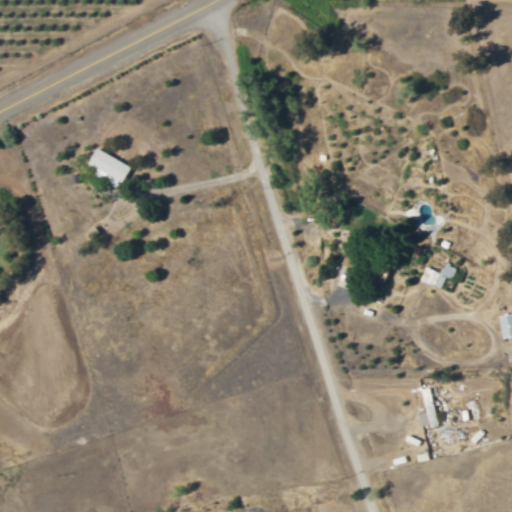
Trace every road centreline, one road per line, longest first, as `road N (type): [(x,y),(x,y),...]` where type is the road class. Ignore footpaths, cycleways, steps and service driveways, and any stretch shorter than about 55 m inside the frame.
road 1 (residential): [(209,4),(371,511)]
road 2 (tertiary): [(0,110),(215,0)]
